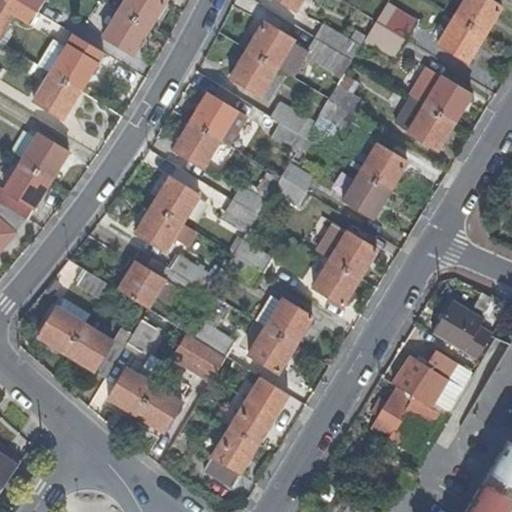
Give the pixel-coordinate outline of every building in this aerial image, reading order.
[(0,38),(4,32),(14,16),(31,27),(39,13),(17,0),(8,0),(0,13),(0,38)] [(0,0),(0,13),(8,0),(0,0)] [(47,0),(17,0),(39,13),(47,0)] [(124,0),(119,9),(148,27),(164,0),(124,0)] [(274,0),(294,12),(300,0),(274,0)] [(489,0),(463,0),(454,17),(483,35),(500,6),(489,0)] [(417,24),(386,5),(375,23),(407,41),(417,24)] [(131,55),(148,27),(119,9),(101,38),(131,55)] [(466,63),(483,35),(454,17),(437,45),(466,63)] [(263,22),(246,50),(276,68),(291,77),(305,56),(335,74),(345,56),(315,38),(306,53),(291,43),(293,40),(263,22)] [(396,59),(407,41),(375,23),(365,40),(396,59)] [(323,26),(315,38),(345,56),(352,60),(360,48),(323,26)] [(4,32),(0,38),(0,43),(7,48),(14,37),(4,32)] [(67,46),(50,74),(79,92),(96,64),(67,46)] [(259,95),(276,68),(246,50),(230,78),(259,95)] [(345,56),(335,74),(342,78),(352,60),(345,56)] [(429,69),(412,97),(454,122),(471,94),(429,69)] [(62,120),(79,92),(50,74),(33,102),(62,120)] [(355,88),(341,80),(337,87),(350,95),(355,88)] [(350,95),(337,87),(328,100),(354,115),(362,102),(350,95)] [(206,94),(189,122),(219,140),(236,113),(206,94)] [(437,151),(455,123),(454,122),(412,97),(397,123),(410,131),(409,133),(437,151)] [(345,132),(355,116),(354,115),(328,100),(318,116),(345,132)] [(279,103),(270,118),(279,123),(305,139),(314,123),(279,103)] [(202,168),(219,140),(189,122),(172,150),(202,168)] [(270,138),(296,154),(305,139),(279,123),(270,138)] [(38,136),(21,163),(51,181),(67,154),(38,136)] [(378,144),(361,173),(391,191),(408,162),(378,144)] [(0,186),(0,202),(26,218),(27,219),(51,181),(21,163),(5,189),(0,186)] [(317,179),(290,163),(281,178),(307,194),(308,194),(317,179)] [(374,219),(391,191),(361,173),(344,201),(374,219)] [(169,178),(152,206),(182,224),(199,196),(169,178)] [(298,208),(307,194),(281,178),(273,192),(298,208)] [(243,189),(234,203),(258,217),(266,203),(243,189)] [(0,202),(0,252),(15,236),(13,234),(26,218),(0,202)] [(225,217),(249,231),(258,217),(234,203),(225,217)] [(166,252),(182,224),(152,206),(136,233),(166,252)] [(348,232),(331,261),(360,279),(377,250),(348,232)] [(256,238),(248,233),(243,241),(251,246),(256,238)] [(235,241),(228,252),(234,255),(240,245),(235,241)] [(251,246),(243,241),(240,245),(234,255),(264,274),(273,259),(251,246)] [(179,255),(170,269),(195,284),(211,294),(219,280),(179,255)] [(255,288),(264,274),(234,255),(225,270),(255,288)] [(343,306),(360,279),(331,261),(314,289),(343,306)] [(136,263),(119,290),(148,308),(155,297),(167,305),(178,288),(164,280),(136,263)] [(170,269),(164,280),(178,288),(188,295),(195,284),(170,269)] [(78,286),(102,300),(111,285),(87,271),(78,286)] [(195,284),(188,295),(186,298),(212,313),(216,306),(220,299),(211,294),(195,284)] [(283,301),(266,328),(296,346),(312,319),(283,301)] [(484,319),(455,301),(435,332),(478,358),(495,333),(482,325),(484,319)] [(66,304),(61,311),(86,326),(91,319),(66,304)] [(212,313),(222,319),(226,312),(216,306),(212,313)] [(41,338),(69,355),(86,326),(61,311),(58,309),(41,338)] [(144,354),(165,319),(150,310),(134,336),(129,345),(144,354)] [(222,319),(212,313),(200,333),(197,338),(207,344),(228,357),(236,343),(215,330),(222,319)] [(69,355),(108,379),(129,345),(134,336),(122,329),(114,342),(86,326),(69,355)] [(192,328),(188,333),(197,338),(200,333),(192,328)] [(279,374),(296,346),(266,328),(249,356),(279,374)] [(174,358),(213,381),(228,357),(207,344),(197,338),(188,333),(174,358)] [(459,363),(438,350),(429,365),(418,358),(418,359),(401,386),(433,406),(459,363)] [(418,359),(412,355),(395,383),(401,386),(418,359)] [(110,399),(138,416),(156,386),(128,369),(110,399)] [(259,445),(290,395),(262,378),(232,429),(259,445)] [(184,403),(156,386),(138,416),(166,433),(184,403)] [(401,386),(371,432),(412,457),(436,409),(401,386)] [(233,488),(259,445),(232,429),(206,471),(233,488)] [(511,511),(511,499),(511,498),(511,496),(511,442),(506,439),(488,470),(498,477),(492,488),(481,481),(463,511),(511,511)] [(0,444),(0,453),(19,466),(23,460),(0,444)] [(0,453),(0,494),(19,466),(0,453)] [(498,477),(488,470),(481,481),(492,488),(498,477)] [(381,511),(392,496),(372,484),(361,501),(354,497),(344,511),(381,511)]
